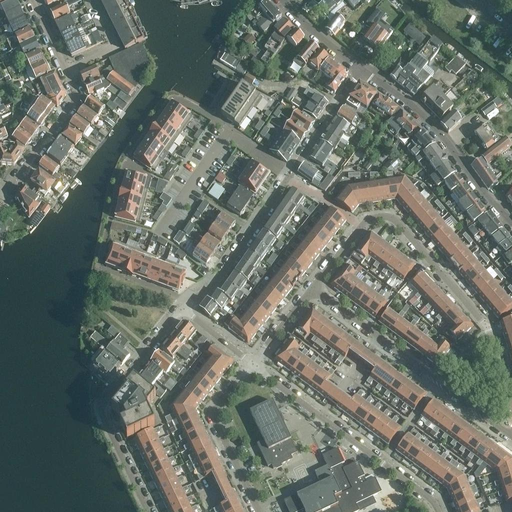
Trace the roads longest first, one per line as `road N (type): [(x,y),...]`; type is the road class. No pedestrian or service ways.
road 1 (residential): [(511,400),(487,324),(389,216),(361,224),(314,287)]
road 2 (residential): [(359,67),(182,307)]
road 3 (residential): [(511,435),(314,287)]
road 4 (residential): [(149,511),(101,405),(182,307)]
road 5 (residential): [(253,363),(434,501),(438,511)]
road 6 (residential): [(511,225),(432,126),(359,67)]
road 7 (residential): [(253,363),(214,413),(260,511)]
road 8 (residential): [(0,198),(76,103),(65,74)]
